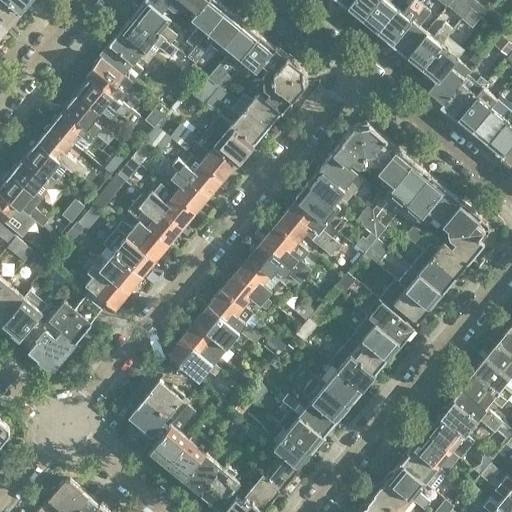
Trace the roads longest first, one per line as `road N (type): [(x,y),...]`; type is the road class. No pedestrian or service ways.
road 1 (residential): [(62,423),(348,81)]
road 2 (residential): [(304,511),(511,265)]
road 3 (residential): [(511,206),(348,81)]
road 4 (residential): [(167,511),(62,423)]
road 5 (residential): [(348,81),(255,0)]
